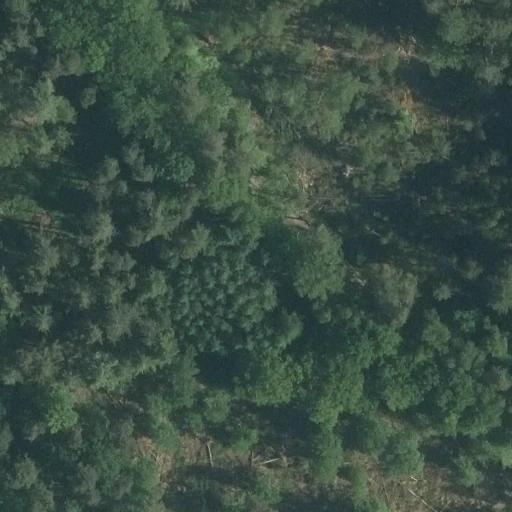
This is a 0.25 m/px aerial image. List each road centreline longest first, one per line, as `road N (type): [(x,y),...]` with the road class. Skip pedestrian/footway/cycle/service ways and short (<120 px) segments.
road 1 (track): [(99,0),(316,227),(511,395)]
road 2 (track): [(424,326),(129,354),(0,385)]
